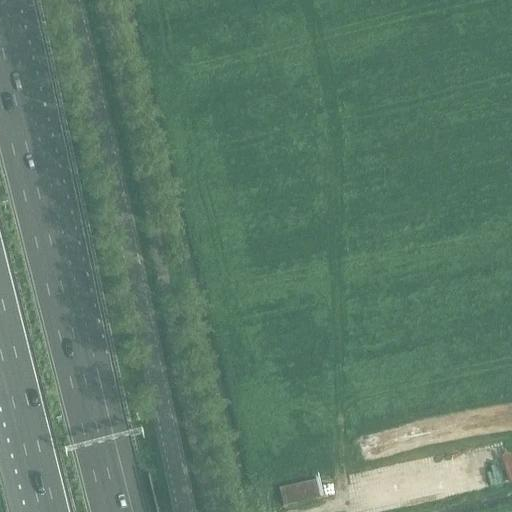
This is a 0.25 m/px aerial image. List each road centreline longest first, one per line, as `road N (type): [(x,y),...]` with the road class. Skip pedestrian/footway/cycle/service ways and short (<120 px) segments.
road 1 (unclassified): [(185,511),(65,0)]
road 2 (motorway): [(109,511),(0,74)]
road 3 (motorway): [(17,393),(47,511)]
